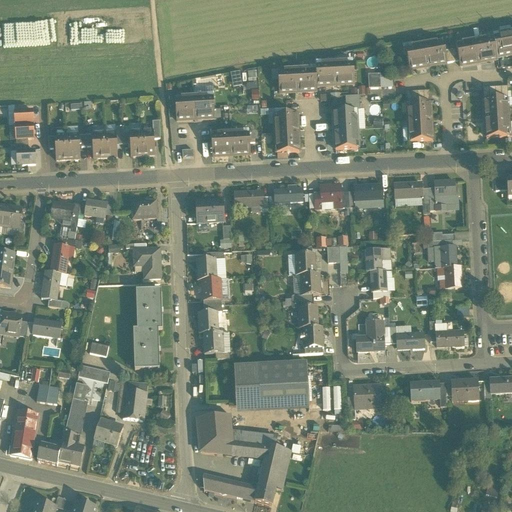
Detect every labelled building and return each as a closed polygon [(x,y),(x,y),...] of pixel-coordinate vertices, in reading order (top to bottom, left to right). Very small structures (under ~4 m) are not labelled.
[(511,33),(493,37),(493,39),(497,59),(511,56),(511,33)] [(497,61),(497,59),(493,39),(455,46),(456,51),(459,63),(459,68),(497,61)] [(405,49),(409,72),(447,65),(445,53),(443,43),(405,49)] [(456,51),(451,52),(453,64),(459,63),(456,51)] [(447,65),(453,64),(451,52),(445,53),(447,65)] [(315,66),(316,71),(317,88),(355,86),(353,64),(315,66)] [(317,93),(317,88),(316,71),(278,73),(279,95),(317,93)] [(231,74),(234,90),(243,88),(240,72),(231,74)] [(368,77),(369,91),(381,90),(380,80),(380,76),(368,77)] [(380,80),(381,90),(393,90),(392,80),(380,80)] [(175,100),(176,123),(215,120),(213,97),(175,100)] [(345,101),(346,113),(356,113),(360,112),(359,100),(345,101)] [(486,140),(509,139),(508,125),(507,100),(502,101),(496,101),(490,101),(484,102),(486,140)] [(407,106),(409,144),(432,143),(430,104),(424,105),(418,105),(412,106),(407,106)] [(356,113),(357,128),(365,127),(364,112),(360,112),(356,113)] [(9,129),(15,128),(33,127),(32,113),(26,113),(14,114),(15,115),(9,115),(9,129)] [(333,114),(335,152),(358,151),(357,128),(356,113),(346,113),(333,114)] [(274,117),(276,155),(299,154),(297,116),(274,117)] [(154,134),(154,142),(160,141),(159,124),(152,124),(153,134),(154,134)] [(129,127),(129,129),(129,135),(141,135),(141,126),(129,127)] [(34,141),(33,127),(15,128),(16,142),(28,141),(34,141)] [(104,128),(104,137),(115,136),(115,130),(115,127),(104,128)] [(104,137),(104,128),(92,128),(92,137),(104,137)] [(67,138),(79,138),(78,129),(66,130),(67,138)] [(117,148),(123,148),(123,136),(122,130),(115,130),(115,136),(116,136),(117,148)] [(153,134),(141,135),(143,158),(155,158),(154,142),(154,134),(153,134)] [(211,136),(212,159),(250,157),(249,134),(211,136)] [(131,159),(143,158),(141,135),(129,135),(130,147),(131,159)] [(115,136),(104,137),(105,160),(117,160),(117,148),(116,136),(115,136)] [(93,161),(105,160),(104,137),(92,137),(93,149),(93,161)] [(56,163),(68,162),(67,138),(55,139),(55,151),(56,163)] [(79,138),(67,138),(68,162),(80,162),(79,150),(79,138)] [(28,153),(28,147),(28,141),(16,142),(16,148),(17,154),(28,153)] [(17,154),(17,168),(35,167),(35,153),(28,153),(17,154)] [(497,183),(497,194),(509,194),(508,183),(497,183)] [(435,191),(435,199),(456,198),(455,190),(455,184),(434,185),(435,191)] [(394,187),(395,202),(422,200),(423,200),(423,192),(422,186),(403,187),(403,186),(394,187)] [(354,195),(355,204),(356,204),(383,202),(382,189),(363,190),(363,189),(354,189),(354,195)] [(320,191),(321,196),(321,205),(333,205),(341,204),(342,204),(341,195),(341,190),(320,191)] [(458,190),(455,190),(456,198),(435,199),(435,203),(436,203),(436,207),(459,206),(458,190)] [(275,200),(275,206),(290,205),(303,204),(302,192),(296,192),(290,193),(274,193),(275,200)] [(234,196),(235,210),(251,209),(263,208),(263,200),(262,195),(243,196),(243,195),(234,196)] [(342,211),(349,210),(348,195),(341,195),(342,204),(341,204),(342,211)] [(132,205),(133,223),(157,222),(156,203),(132,205)] [(209,222),(209,225),(223,225),(222,203),(196,204),(197,223),(209,222)] [(84,218),(104,221),(105,216),(106,207),(105,206),(86,204),(86,206),(84,218)] [(50,220),(71,223),(73,208),(53,205),(50,220)] [(105,216),(113,217),(115,206),(106,205),(105,206),(106,207),(105,216)] [(76,235),(78,218),(80,207),(73,206),(73,208),(71,223),(69,234),(76,235)] [(11,212),(5,211),(2,229),(17,232),(18,232),(18,231),(18,226),(20,212),(11,210),(11,212)] [(16,239),(22,240),(24,226),(18,226),(18,231),(18,232),(17,232),(16,239)] [(223,229),(223,242),(231,241),(230,228),(223,229)] [(339,248),(348,248),(347,237),(338,238),(339,248)] [(316,248),(331,248),(331,239),(316,239),(316,248)] [(69,251),(73,252),(75,243),(71,243),(61,241),(60,249),(69,250),(69,251)] [(52,263),(50,275),(60,276),(65,277),(69,251),(69,250),(60,249),(55,248),(52,263)] [(442,271),(446,270),(456,270),(455,249),(452,249),(441,250),(442,271)] [(329,265),(341,265),(340,250),(328,250),(329,265)] [(144,266),(144,281),(160,281),(159,252),(134,252),(134,266),(144,266)] [(388,252),(380,253),(381,264),(389,263),(388,252)] [(367,275),(371,274),(381,274),(381,264),(380,253),(366,254),(367,275)] [(0,256),(0,272),(10,274),(11,267),(13,267),(14,258),(1,256),(0,256)] [(297,278),(301,278),(315,277),(314,256),(296,257),(297,278)] [(198,283),(202,283),(216,282),(215,261),(205,262),(197,262),(198,283)] [(460,270),(456,270),(446,270),(447,291),(455,291),(461,290),(460,270)] [(9,280),(10,274),(0,272),(0,288),(10,290),(11,280),(9,280)] [(385,273),(381,274),(371,274),(372,295),(373,295),(387,294),(386,294),(385,273)] [(56,303),(60,276),(50,275),(46,274),(44,290),(43,290),(41,301),(48,302),(56,303)] [(319,277),(315,277),(301,278),(302,298),(313,298),(320,297),(319,277)] [(220,282),(216,282),(202,283),(203,304),(221,303),(220,282)] [(133,333),(135,372),(159,371),(158,333),(162,333),(161,292),(136,293),(138,332),(133,333)] [(313,310),(313,304),(313,298),(302,298),(292,298),(293,305),(293,311),(298,311),(298,310),(313,310)] [(417,308),(427,307),(427,299),(416,299),(417,308)] [(47,309),(60,311),(61,304),(56,303),(48,302),(47,309)] [(299,331),(303,331),(317,330),(316,309),(313,310),(298,310),(298,311),(299,331)] [(450,310),(450,318),(463,317),(463,309),(450,310)] [(199,336),(203,336),(217,335),(216,315),(204,315),(198,316),(199,336)] [(0,336),(1,336),(18,339),(20,324),(21,319),(3,316),(0,334),(0,336)] [(33,337),(59,341),(61,328),(46,325),(46,324),(34,322),(33,326),(32,337),(33,337)] [(18,339),(26,340),(28,325),(20,324),(18,339)] [(356,340),(357,355),(369,354),(369,353),(385,353),(384,347),(383,331),(383,325),(383,324),(382,324),(382,325),(372,325),(373,339),(367,339),(356,340)] [(463,324),(453,324),(453,332),(463,332),(463,324)] [(321,330),(317,330),(303,331),(304,351),(322,351),(321,330)] [(452,349),(452,350),(464,349),(463,334),(436,336),(436,345),(436,350),(452,349)] [(221,335),(217,335),(203,336),(204,357),(217,356),(222,356),(221,335)] [(412,351),(412,352),(424,351),(424,336),(396,338),(396,346),(397,352),(412,351)] [(90,355),(107,359),(109,348),(92,345),(90,355)] [(260,406),(236,408),(236,417),(309,413),(306,365),(258,368),(260,406)] [(234,369),(236,408),(260,406),(258,368),(234,369)] [(78,380),(107,386),(110,375),(81,369),(78,380)] [(40,384),(40,371),(33,371),(32,383),(40,384)] [(107,392),(112,393),(115,382),(109,381),(108,387),(107,392)] [(490,384),(490,397),(491,397),(511,395),(511,381),(502,382),(502,381),(490,382),(490,384)] [(468,398),(468,404),(479,403),(478,383),(467,383),(467,385),(451,386),(452,399),(468,398)] [(140,395),(146,396),(148,388),(127,385),(126,393),(140,395)] [(76,386),(73,401),(83,404),(86,388),(76,386)] [(410,386),(411,404),(440,402),(439,387),(423,388),(423,386),(410,386)] [(37,404),(46,405),(48,390),(41,389),(39,388),(37,404)] [(354,411),(355,411),(381,410),(380,388),(353,389),(354,400),(354,411)] [(56,391),(48,390),(46,405),(54,406),(56,391)] [(126,393),(124,407),(138,409),(140,395),(126,393)] [(146,396),(140,395),(138,409),(124,407),(123,420),(143,423),(146,396)] [(84,404),(83,404),(73,401),(68,422),(80,425),(84,404)] [(17,414),(14,433),(35,437),(38,418),(17,414)] [(200,454),(231,457),(232,446),(233,446),(232,433),(231,418),(197,421),(200,454)] [(65,434),(77,436),(80,425),(68,422),(65,434)] [(94,442),(117,449),(122,431),(98,423),(94,442)] [(32,460),(35,437),(14,433),(10,456),(32,460)] [(276,438),(232,433),(233,446),(272,450),(275,451),(276,438)] [(59,463),(79,467),(83,449),(78,448),(80,437),(77,436),(65,434),(59,463)] [(37,463),(57,467),(58,463),(61,451),(41,446),(37,463)] [(231,457),(269,462),(272,450),(233,446),(232,446),(231,457)] [(275,451),(272,450),(269,462),(263,488),(263,489),(275,491),(282,493),(291,455),(275,451)] [(204,493),(255,504),(258,493),(206,481),(204,493)] [(255,505),(272,509),(275,491),(263,489),(263,488),(259,487),(258,493),(255,504),(255,505)] [(55,509),(61,511),(64,502),(64,500),(58,498),(55,509)] [(61,511),(63,511),(73,511),(75,505),(64,502),(61,511)] [(450,511),(456,511),(458,504),(453,503),(450,511)]
